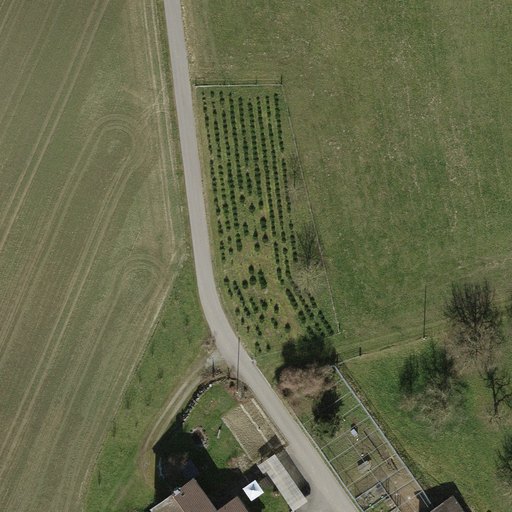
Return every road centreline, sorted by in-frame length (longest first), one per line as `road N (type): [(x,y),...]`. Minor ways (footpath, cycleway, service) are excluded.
road 1 (track): [(177,0),(220,318),(249,384),(328,506)]
road 2 (track): [(243,370),(511,302)]
